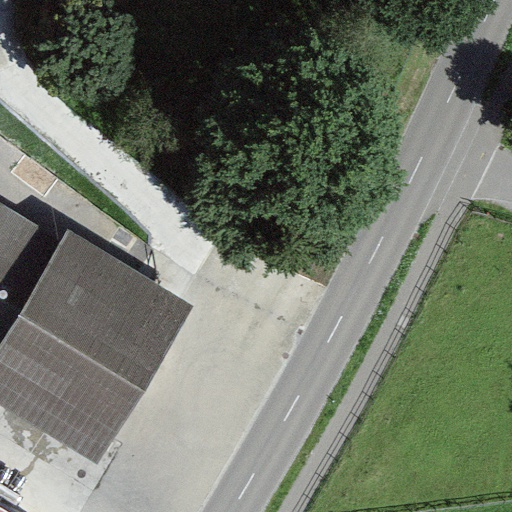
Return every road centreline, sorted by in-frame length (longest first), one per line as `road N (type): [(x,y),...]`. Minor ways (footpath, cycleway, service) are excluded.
road 1 (tertiary): [(234,511),(339,326),(495,0)]
road 2 (track): [(0,11),(6,57),(46,114),(223,255),(339,326)]
road 3 (unknown): [(162,511),(0,418)]
